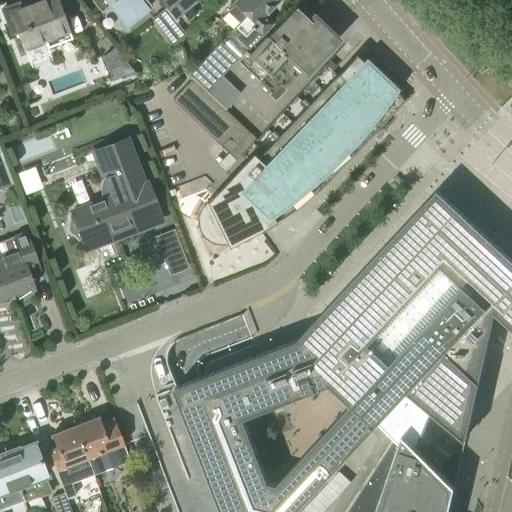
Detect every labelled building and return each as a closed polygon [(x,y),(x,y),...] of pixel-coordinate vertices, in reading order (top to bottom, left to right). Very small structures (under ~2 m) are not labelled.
[(20,3),(3,10),(13,34),(18,32),(25,50),(47,42),(49,48),(73,39),(58,0),(44,0),(46,2),(37,5),(36,2),(22,7),(20,3)] [(112,7),(129,27),(151,9),(142,0),(94,0),(95,2),(104,13),(112,7)] [(176,18),(161,0),(160,0),(167,8),(155,19),(178,46),(189,34),(176,18)] [(161,0),(176,18),(198,0),(161,0)] [(241,33),(237,37),(249,49),(274,23),(266,15),(280,0),(239,0),(237,3),(236,5),(230,12),(241,23),(236,28),(241,33)] [(222,43),(191,75),(194,79),(227,110),(242,94),(223,76),(238,61),(273,94),(281,85),(285,89),(332,40),(296,6),(250,54),(247,51),(239,59),(222,43)] [(103,56),(112,81),(135,72),(115,47),(103,56)] [(197,220),(197,222),(197,225),(197,226),(198,228),(198,229),(199,230),(199,231),(200,233),(201,234),(201,235),(202,236),(203,237),(205,239),(207,240),(209,242),(211,243),(213,244),(215,244),(217,245),(220,245),(222,245),(224,245),(228,243),(232,242),(235,241),(239,240),(242,238),(246,237),(249,235),(253,234),(256,232),(260,231),(264,228),(268,226),(272,224),(276,222),(279,219),(283,217),(287,215),(290,213),(294,210),(297,208),(300,205),(303,203),(306,201),(309,198),(312,196),(315,193),(317,191),(320,188),(323,186),(325,183),(404,100),(356,55),(257,158),(253,155),(254,154),(253,153),(216,192),(206,202),(204,204),(203,206),(201,208),(200,210),(199,212),(198,215),(197,217),(197,220)] [(194,79),(176,98),(224,144),(223,145),(231,152),(238,160),(258,139),(227,110),(194,79)] [(70,220),(68,231),(78,238),(81,237),(86,250),(114,239),(159,222),(160,221),(146,183),(143,185),(125,139),(107,146),(93,152),(99,167),(105,183),(104,183),(104,184),(103,185),(103,186),(103,187),(102,187),(102,188),(102,189),(102,190),(101,191),(101,192),(101,193),(101,194),(101,195),(101,196),(102,197),(102,198),(102,199),(102,200),(103,200),(103,201),(72,213),(74,218),(70,220)] [(45,152),(48,171),(72,168),(70,148),(45,152)] [(0,161),(0,188),(10,185),(1,162),(0,161)] [(27,192),(45,185),(37,164),(19,171),(27,192)] [(448,511),(454,487),(414,446),(432,406),(466,437),(494,315),(511,331),(511,260),(437,190),(421,208),(298,340),(196,379),(174,387),(221,511),(295,511),(378,423),(356,401),(277,484),(268,482),(244,418),(329,385),(361,351),(379,365),(352,396),(394,438),(345,511),(448,511)] [(157,234),(170,273),(190,267),(177,227),(157,234)] [(25,234),(0,243),(0,264),(12,295),(15,294),(18,299),(33,290),(32,287),(33,287),(27,272),(39,268),(25,234)] [(12,295),(0,264),(0,304),(10,303),(8,297),(12,295)] [(74,426),(87,458),(93,475),(130,461),(123,444),(115,423),(102,428),(98,417),(74,426)] [(63,467),(87,458),(74,426),(51,435),(63,467)] [(33,442),(5,452),(24,500),(36,496),(53,491),(46,475),(33,442)] [(24,500),(5,452),(0,454),(0,492),(6,490),(12,505),(24,500)] [(71,511),(67,501),(64,493),(52,498),(57,511),(71,511)]
